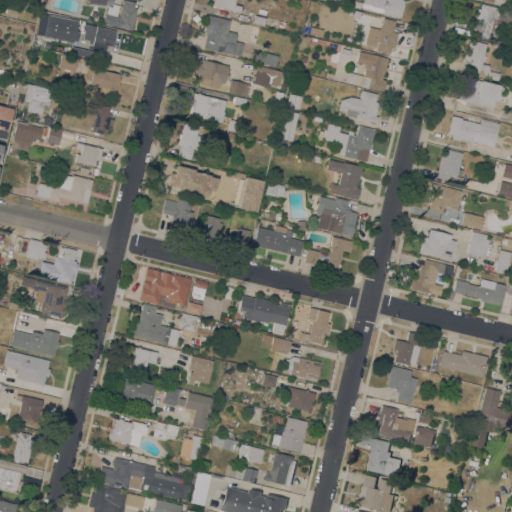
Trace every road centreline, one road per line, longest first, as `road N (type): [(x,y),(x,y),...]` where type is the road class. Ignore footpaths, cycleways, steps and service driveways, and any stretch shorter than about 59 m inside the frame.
road 1 (residential): [(51,511),(174,0)]
road 2 (residential): [(511,334),(0,212)]
road 3 (residential): [(317,511),(439,0)]
